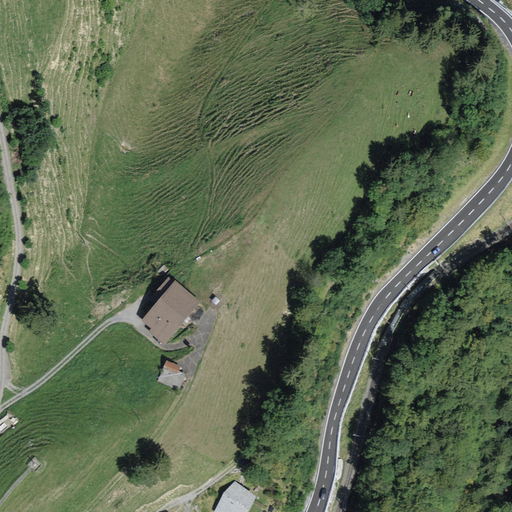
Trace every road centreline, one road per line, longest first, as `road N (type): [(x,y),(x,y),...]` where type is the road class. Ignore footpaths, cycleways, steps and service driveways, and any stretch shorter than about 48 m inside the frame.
road 1 (secondary): [(315,511),(333,420),(366,326),(511,163)]
road 2 (track): [(0,391),(20,246),(0,128)]
road 3 (track): [(0,409),(108,321),(135,322),(167,347),(201,336),(211,315)]
